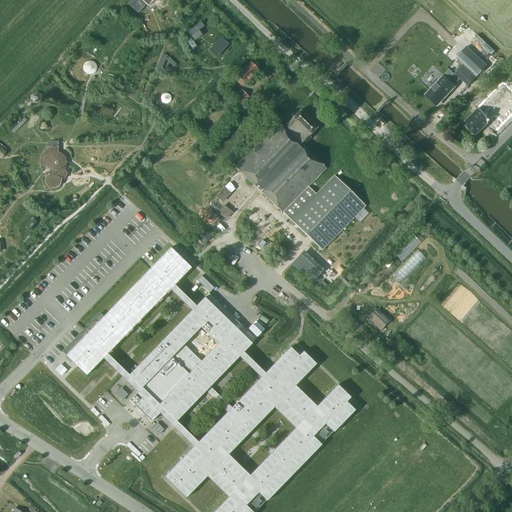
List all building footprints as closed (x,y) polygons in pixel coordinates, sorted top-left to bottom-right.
[(205,30),(200,34),(205,40),(210,37),(205,30)] [(477,76),(487,66),(466,47),(457,57),(465,65),(477,76)] [(87,71),(95,69),(93,62),(85,63),(87,71)] [(252,64),(247,70),(246,69),(237,78),(246,86),(254,77),(259,71),(252,64)] [(443,76),(425,95),(435,104),(438,101),(440,103),(455,87),(454,86),(462,78),(469,85),(477,76),(465,65),(455,76),(449,71),(444,76),(443,76)] [(487,124),(495,132),(511,115),(511,91),(510,89),(511,87),(511,73),(502,82),(503,83),(488,97),(486,95),(475,105),(478,108),(465,122),(468,125),(466,127),(475,136),(487,124)] [(249,97),(241,90),(233,99),(241,106),(249,97)] [(280,125),(237,170),(236,170),(282,214),(327,170),(303,148),(312,140),(310,138),(319,128),(302,112),(285,130),(280,125)] [(58,152),(58,146),(57,146),(56,146),(55,146),(54,146),(53,146),(52,146),(52,147),(51,147),(50,147),(49,147),(49,148),(48,148),(47,149),(46,149),(46,150),(45,150),(45,151),(44,151),(44,152),(43,152),(43,153),(42,153),(42,154),(42,155),(41,155),(41,156),(41,157),(40,157),(40,158),(40,159),(40,160),(39,160),(39,161),(39,162),(39,163),(39,164),(48,168),(50,170),(49,175),(47,175),(45,178),(45,182),(46,185),(48,188),(52,189),(54,189),(59,186),(61,184),(61,180),(65,179),(67,173),(65,171),(64,169),(65,169),(65,168),(65,167),(66,167),(66,166),(66,165),(66,164),(66,163),(66,162),(66,161),(66,160),(66,159),(65,159),(65,158),(65,157),(64,157),(64,156),(63,156),(63,155),(62,155),(62,154),(61,154),(61,153),(60,153),(59,153),(58,153),(58,152)] [(365,207),(334,176),(315,194),(309,188),(284,214),(321,251),(365,207)] [(222,201),(230,193),(223,186),(215,193),(222,201)] [(226,218),(231,211),(222,204),(216,211),(226,218)] [(213,236),(208,229),(198,237),(203,244),(213,236)] [(196,306),(174,285),(191,268),(170,248),(66,356),(86,376),(103,359),(137,392),(129,401),(151,422),(159,413),(194,447),(164,477),(186,498),(207,476),(228,497),(228,498),(214,511),(252,511),(246,506),(258,493),(267,501),(321,445),(313,437),(325,424),(334,432),(355,410),(346,402),(350,398),(337,385),(316,407),(295,386),(316,364),(303,352),(299,356),(290,348),(265,373),(264,373),(243,352),(256,339),(208,293),(196,306)] [(201,276),(197,280),(210,292),(214,288),(201,276)]
